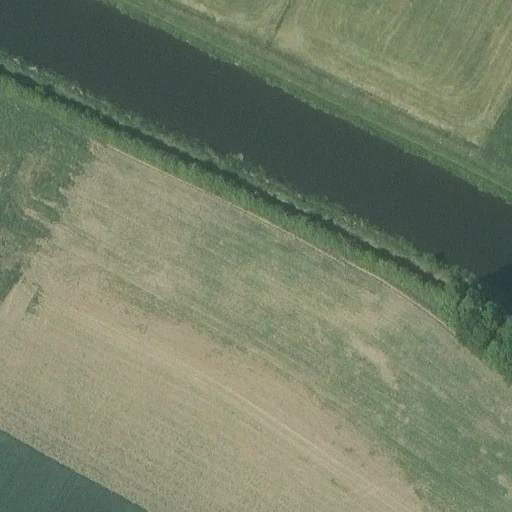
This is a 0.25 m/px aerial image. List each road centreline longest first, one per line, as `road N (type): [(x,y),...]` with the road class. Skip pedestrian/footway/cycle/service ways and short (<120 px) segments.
road 1 (track): [(0,70),(351,240),(511,329)]
road 2 (track): [(131,0),(511,187)]
